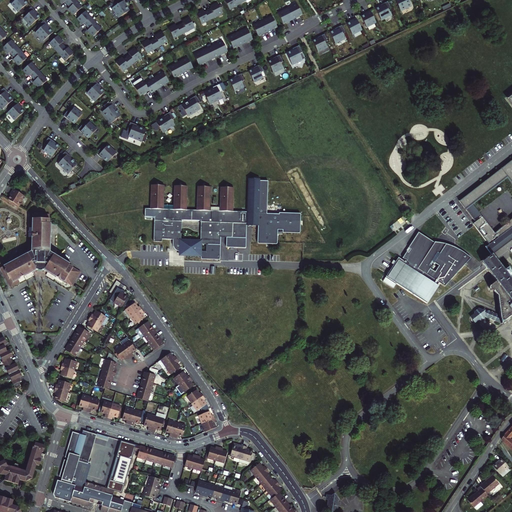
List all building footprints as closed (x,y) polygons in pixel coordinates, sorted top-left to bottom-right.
[(15,0),(12,4),(19,11),(28,3),(24,0),(15,0)] [(74,0),(72,0),(67,5),(70,7),(68,9),(74,15),(82,8),(74,0)] [(123,0),(118,0),(115,3),(116,5),(111,9),(118,19),(129,11),(125,4),(126,4),(123,0)] [(240,4),(237,0),(224,0),(229,9),(240,4)] [(394,0),(399,11),(411,6),(408,0),(394,0)] [(381,7),(375,10),(380,20),(390,15),(388,11),(390,9),(387,2),(380,6),(381,7)] [(211,9),(208,11),(212,18),(222,13),(217,3),(210,7),(211,9)] [(297,4),(287,9),(293,19),(302,14),(297,4)] [(32,6),(26,11),(28,14),(24,18),(31,25),(40,17),(36,13),(37,12),(32,6)] [(287,9),(278,14),(283,24),(293,19),(287,9)] [(212,18),(208,11),(205,13),(204,11),(196,14),(201,24),(212,18)] [(365,14),(359,17),(365,27),(375,22),(369,11),(365,13),(365,14)] [(84,23),(87,26),(93,21),(85,12),(77,19),(82,25),(84,23)] [(272,16),(262,21),(268,32),(277,27),(272,16)] [(183,24),(180,25),(184,33),(194,27),(189,18),(182,21),(183,24)] [(351,21),(345,24),(351,35),(361,30),(355,18),(351,20),(351,21)] [(44,21),(37,27),(39,29),(34,33),(42,42),(53,33),(48,27),(49,26),(44,21)] [(93,21),(87,26),(89,29),(87,30),(93,37),(101,29),(93,21)] [(262,21),(253,26),(258,36),(268,32),(262,21)] [(184,33),(180,25),(177,27),(176,25),(168,29),(173,38),(184,33)] [(334,30),(329,33),(335,44),(344,39),(341,33),(344,32),(341,26),(334,29),(334,30)] [(247,28),(238,33),(243,44),(252,39),(247,28)] [(156,38),(153,40),(157,47),(167,41),(162,32),(155,36),(156,38)] [(238,33),(228,38),(233,48),(243,44),(238,33)] [(327,41),(324,34),(317,38),(318,38),(312,41),(318,52),(327,47),(324,42),(327,41)] [(57,52),(64,46),(61,44),(63,42),(58,36),(50,43),(57,52)] [(157,47),(153,40),(149,42),(148,40),(141,44),(147,53),(157,47)] [(10,52),(12,55),(19,49),(11,41),(3,48),(8,54),(10,52)] [(223,41),(213,46),(218,56),(227,51),(223,41)] [(66,49),(64,46),(57,52),(65,61),(73,54),(68,48),(66,49)] [(213,46),(203,51),(208,60),(218,56),(213,46)] [(293,50),(286,53),(292,65),(305,58),(299,46),(292,49),(293,50)] [(130,55),(127,57),(132,64),(141,57),(135,48),(128,53),(130,55)] [(19,49),(12,55),(15,58),(13,59),(19,66),(27,58),(19,49)] [(194,55),(199,65),(208,60),(203,51),(194,55)] [(283,62),(279,55),(273,58),(273,59),(268,62),(273,73),(282,68),(280,63),(283,62)] [(132,64),(127,57),(124,60),(122,58),(116,63),(122,71),(132,64)] [(187,58),(178,63),(183,73),(193,68),(187,58)] [(30,75),(32,78),(39,72),(31,63),(23,70),(28,76),(30,75)] [(178,63),(169,68),(174,78),(183,73),(178,63)] [(266,76),(260,64),(253,68),(254,69),(248,71),(254,82),(266,76)] [(39,72),(32,78),(35,80),(33,82),(39,88),(47,81),(39,72)] [(157,76),(154,78),(156,81),(160,87),(169,82),(163,72),(157,76)] [(244,80),(241,74),(234,77),(235,78),(229,81),(234,92),(244,87),(241,82),(244,80)] [(141,78),(132,84),(139,96),(149,90),(145,84),(141,78)] [(151,80),(145,84),(149,90),(151,93),(160,87),(156,81),(154,78),(151,80)] [(95,81),(89,87),(91,89),(86,93),(94,102),(104,93),(99,87),(100,86),(95,81)] [(208,91),(204,93),(209,104),(222,98),(220,93),(223,91),(219,84),(213,87),(213,89),(210,90),(208,91)] [(4,88),(0,91),(0,106),(2,109),(13,100),(8,94),(9,93),(4,88)] [(185,103),(181,105),(187,115),(200,108),(197,103),(199,101),(195,94),(189,98),(190,99),(187,101),(185,103)] [(111,101),(105,106),(107,108),(102,112),(111,124),(121,116),(118,113),(117,111),(114,108),(115,107),(111,101)] [(18,104),(8,112),(15,120),(24,112),(22,110),(20,107),(21,107),(18,104)] [(68,110),(63,116),(70,121),(70,120),(75,124),(82,114),(74,108),(70,112),(68,110)] [(159,120),(156,122),(162,133),(175,125),(172,120),(174,118),(170,112),(164,116),(165,117),(162,119),(159,120)] [(83,124),(78,130),(83,135),(84,134),(89,138),(97,129),(89,122),(85,126),(83,124)] [(130,122),(127,130),(130,131),(128,136),(142,141),(146,130),(142,128),(140,128),(136,126),(137,125),(130,122)] [(55,142),(48,138),(44,144),(47,145),(44,150),(52,156),(59,146),(54,143),(55,142)] [(101,147),(96,153),(101,158),(102,157),(108,162),(116,153),(108,145),(104,149),(101,147)] [(65,152),(60,157),(62,160),(58,164),(69,174),(77,165),(74,162),(72,160),(69,158),(70,157),(65,152)] [(511,284),(507,278),(511,275),(506,269),(502,271),(492,256),(511,240),(511,160),(452,207),(468,228),(481,218),(471,205),(507,178),(511,184),(511,220),(494,235),(482,219),(475,224),(490,245),(486,248),(492,256),(481,263),(493,278),(495,281),(489,286),(488,287),(488,288),(488,289),(488,290),(489,290),(490,291),(495,297),(497,315),(484,309),(483,310),(481,307),(479,308),(476,307),(471,310),(472,314),(471,315),(470,314),(469,315),(472,320),(474,319),(473,318),(474,317),(478,319),(482,315),(498,322),(504,316),(508,314),(511,310),(511,284)] [(189,184),(177,183),(176,206),(166,205),(167,183),(154,182),(153,205),(147,205),(147,213),(156,213),(155,238),(163,238),(163,236),(169,236),(176,237),(175,242),(175,243),(176,244),(176,245),(177,247),(178,248),(179,248),(180,249),(181,249),(181,253),(184,253),(187,253),(202,253),(202,259),(220,259),(220,237),(227,237),(227,247),(246,247),(246,226),(252,226),(258,226),(258,243),(277,244),(277,230),(283,230),(283,233),(300,233),(301,213),(279,213),(279,214),(267,214),(268,179),(248,179),(247,210),(234,209),(235,186),(223,185),(221,209),(212,208),(213,185),(200,184),(198,207),(189,207),(189,184)] [(24,196),(13,190),(9,196),(10,196),(8,200),(20,207),(23,201),(22,200),(24,196)] [(39,216),(30,216),(30,254),(0,271),(0,272),(11,292),(21,287),(18,283),(23,280),(23,281),(36,273),(44,273),(56,280),(56,279),(59,281),(59,282),(67,287),(68,286),(74,289),(82,275),(74,270),(75,269),(50,254),(50,225),(47,225),(47,218),(39,218),(39,216)] [(438,243),(435,242),(434,243),(418,233),(409,248),(409,249),(411,250),(409,253),(407,252),(403,258),(404,260),(403,261),(399,258),(396,262),(394,266),(387,277),(428,303),(439,285),(438,285),(440,282),(445,286),(470,256),(469,256),(466,253),(462,251),(458,249),(455,247),(451,245),(446,244),(442,243),(438,243)] [(125,291),(122,289),(121,290),(117,287),(110,300),(121,307),(127,297),(123,295),(125,291)] [(471,310),(476,307),(473,306),(470,301),(468,303),(471,308),(471,310)] [(131,317),(141,310),(139,306),(137,308),(134,304),(130,307),(129,305),(126,307),(127,309),(126,310),(131,317)] [(141,310),(131,317),(136,324),(137,323),(143,319),(144,318),(142,314),(143,313),(141,310)] [(90,317),(101,324),(103,326),(108,318),(96,311),(94,315),(92,314),(90,317)] [(482,315),(478,319),(480,320),(484,324),(487,322),(483,318),(482,315)] [(90,317),(88,320),(90,322),(87,326),(97,332),(101,324),(90,317)] [(141,338),(144,336),(153,329),(147,322),(136,330),(141,338)] [(79,327),(75,335),(84,341),(87,342),(92,335),(79,327)] [(144,336),(149,343),(158,337),(153,329),(144,336)] [(84,341),(75,335),(70,342),(79,348),(84,341)] [(0,356),(8,374),(13,385),(15,389),(21,386),(19,382),(21,381),(19,378),(22,376),(16,363),(13,365),(10,358),(13,357),(10,350),(7,351),(4,345),(7,344),(4,337),(1,338),(0,336),(0,356)] [(318,345),(311,350),(321,363),(328,364),(337,357),(339,350),(329,336),(322,341),(322,342),(322,343),(322,344),(323,344),(323,345),(321,347),(320,347),(320,346),(319,346),(319,345),(318,345)] [(149,343),(154,350),(163,344),(158,337),(149,343)] [(134,348),(130,343),(127,338),(120,343),(122,346),(131,358),(134,356),(132,353),(135,350),(134,348)] [(79,348),(70,342),(65,350),(75,356),(79,348)] [(131,358),(122,346),(115,351),(120,358),(121,360),(125,357),(127,360),(131,358)] [(115,369),(117,359),(108,352),(103,370),(116,374),(117,370),(115,369)] [(170,354),(158,362),(163,369),(166,367),(177,359),(174,356),(173,358),(170,354)] [(61,367),(74,370),(76,362),(66,359),(64,364),(62,363),(61,367)] [(177,359),(166,367),(171,374),(180,368),(177,364),(179,363),(177,359)] [(71,379),(74,370),(61,367),(60,370),(62,371),(61,376),(71,379)] [(116,374),(103,370),(100,378),(111,381),(112,377),(113,377),(114,378),(116,374)] [(144,372),(142,381),(152,384),(155,375),(148,373),(144,372)] [(179,385),(190,378),(187,375),(186,376),(183,372),(181,373),(175,378),(174,378),(179,385)] [(100,378),(98,387),(105,389),(108,390),(111,381),(100,378)] [(192,381),(190,378),(179,385),(176,388),(181,395),(191,387),(193,386),(190,382),(192,381)] [(54,388),(67,392),(70,384),(62,381),(59,380),(58,385),(56,385),(54,388)] [(152,384),(142,381),(139,390),(150,393),(152,384)] [(64,402),(67,392),(54,388),(53,392),(56,392),(54,398),(56,399),(63,401),(64,402)] [(137,398),(138,399),(147,401),(150,393),(139,390),(137,398)] [(192,404),(203,396),(200,393),(198,394),(196,390),(187,397),(192,404)] [(86,412),(91,398),(82,395),(79,406),(84,407),(83,411),(86,412)] [(203,396),(192,404),(197,411),(200,409),(202,412),(209,409),(206,405),(203,401),(205,399),(203,396)] [(96,411),(96,409),(99,402),(99,400),(91,398),(86,412),(90,413),(91,410),(96,411)] [(108,418),(112,404),(104,402),(101,412),(106,414),(104,417),(108,418)] [(121,407),(112,404),(108,418),(112,420),(113,416),(119,418),(120,413),(119,413),(120,408),(121,407)] [(130,425),(134,411),(126,408),(122,419),(127,420),(126,424),(130,425)] [(142,413),(134,411),(130,425),(133,426),(134,422),(139,424),(142,413)] [(199,416),(202,424),(214,419),(213,415),(211,416),(209,412),(199,416)] [(157,413),(156,417),(151,431),(155,432),(156,429),(161,430),(165,415),(157,413)] [(151,431),(156,417),(147,415),(144,425),(149,427),(148,430),(151,431)] [(205,432),(215,428),(214,423),(216,422),(214,419),(202,424),(205,432)] [(177,423),(169,421),(165,432),(170,433),(169,437),(173,438),(177,423)] [(185,426),(177,423),(173,438),(176,439),(177,435),(182,437),(185,426)] [(61,481),(71,484),(72,481),(74,481),(75,479),(73,478),(78,461),(88,464),(97,435),(78,429),(77,433),(73,432),(65,457),(68,458),(67,461),(64,460),(59,476),(62,477),(61,481)] [(511,440),(510,438),(504,434),(501,438),(503,442),(511,449),(511,440)] [(16,470),(13,469),(10,468),(11,466),(7,465),(4,460),(0,462),(0,473),(1,474),(6,476),(4,480),(18,484),(19,480),(25,481),(26,481),(32,478),(32,477),(36,465),(39,466),(41,459),(40,458),(41,455),(43,456),(43,458),(44,459),(45,455),(41,454),(42,452),(43,452),(45,445),(35,443),(34,446),(33,445),(27,465),(26,471),(20,469),(19,471),(16,470)] [(240,459),(243,447),(234,444),(230,456),(235,458),(234,461),(239,462),(240,459)] [(138,452),(137,457),(146,460),(149,449),(140,446),(138,452)] [(210,448),(207,458),(216,460),(219,448),(216,447),(215,449),(210,448)] [(240,459),(239,462),(248,465),(252,452),(246,450),(247,448),(243,447),(240,459)] [(216,460),(214,464),(223,466),(227,453),(222,451),(223,449),(219,448),(216,460)] [(156,451),(149,449),(146,460),(155,462),(158,452),(156,451)] [(166,454),(158,452),(155,462),(163,465),(166,454)] [(163,465),(172,467),(175,457),(166,454),(163,465)] [(185,466),(193,468),(197,456),(193,455),(192,457),(188,455),(185,466)] [(197,456),(193,468),(201,471),(202,469),(203,466),(204,460),(200,459),(200,457),(197,456)] [(492,466),(499,474),(508,467),(501,459),(492,466)] [(85,482),(91,465),(88,464),(78,461),(73,478),(75,479),(74,481),(72,481),(71,484),(84,488),(85,482)] [(249,469),(250,471),(259,464),(257,462),(249,469)] [(250,471),(256,477),(266,469),(264,466),(262,468),(259,464),(250,471)] [(261,484),(270,477),(267,474),(268,472),(266,469),(256,477),(261,484)] [(492,475),(480,486),(486,494),(499,483),(492,475)] [(149,476),(146,486),(159,490),(160,486),(158,486),(160,480),(149,476)] [(273,481),(270,477),(261,484),(267,491),(277,483),(275,480),(273,481)] [(112,497),(114,491),(85,482),(84,488),(71,484),(61,481),(57,480),(53,494),(55,497),(87,507),(88,502),(102,506),(100,511),(104,511),(120,511),(124,501),(123,500),(123,498),(120,497),(120,499),(112,497)] [(203,496),(207,484),(198,481),(196,488),(195,492),(200,493),(199,495),(203,496)] [(277,483),(267,491),(272,498),(278,493),(281,491),(278,487),(279,486),(277,483)] [(212,497),(215,486),(207,484),(203,496),(207,498),(207,495),(212,497)] [(159,490),(146,486),(144,496),(154,499),(156,493),(158,494),(159,490)] [(223,489),(215,486),(212,497),(217,498),(216,500),(220,501),(223,489)] [(473,508),(488,496),(486,494),(480,486),(477,489),(478,490),(467,500),(473,508)] [(229,501),(232,491),(223,489),(220,501),(223,502),(224,500),(229,501)] [(236,493),(232,491),(229,501),(237,504),(241,492),(237,490),(236,493)] [(272,498),(270,500),(276,507),(284,500),(278,493),(272,498)] [(330,501),(329,507),(332,511),(333,511),(338,508),(339,506),(339,502),(339,499),(335,494),(332,496),(330,496),(328,496),(327,498),(328,500),(330,501)] [(7,511),(6,511),(21,511),(18,507),(17,507),(17,506),(12,505),(13,500),(0,496),(0,510),(1,510),(4,511),(7,511)] [(284,500),(276,507),(279,511),(283,511),(289,507),(284,500)] [(120,511),(129,511),(132,505),(132,503),(124,501),(120,511)]
